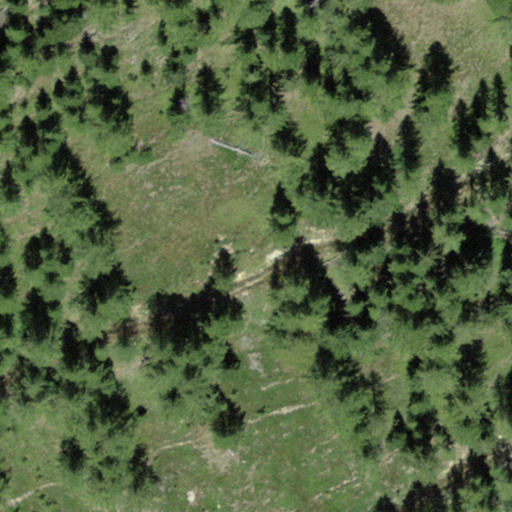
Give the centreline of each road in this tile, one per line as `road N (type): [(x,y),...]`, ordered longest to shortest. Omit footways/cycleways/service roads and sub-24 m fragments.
road 1 (track): [(511,103),(252,234),(0,345)]
road 2 (track): [(374,511),(511,407)]
